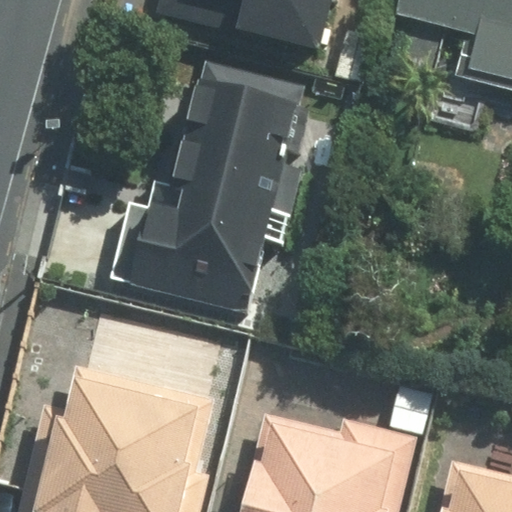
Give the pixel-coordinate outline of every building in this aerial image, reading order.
[(171,0),(165,29),(316,62),(329,0),(171,0)] [(466,78),(511,86),(511,0),(405,0),(400,25),(474,39),(466,78)] [(128,302),(245,329),(263,251),(279,255),(312,114),(195,87),(164,219),(148,216),(128,302)] [(205,511),(212,481),(196,477),(212,405),(73,373),(63,415),(43,411),(19,511),(205,511)] [(403,511),(420,441),(317,418),(310,446),(268,437),(251,511),(403,511)] [(511,511),(511,479),(449,465),(438,511),(511,511)]
